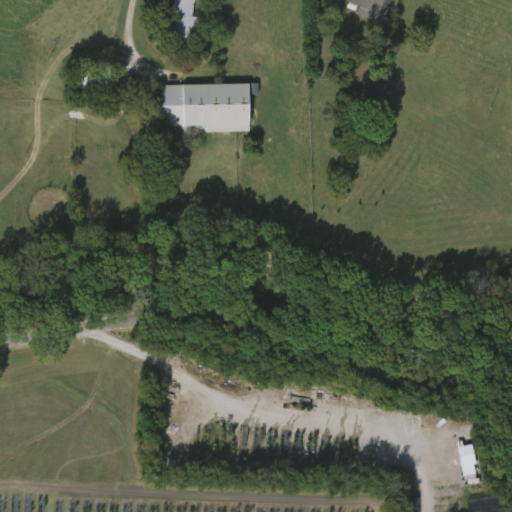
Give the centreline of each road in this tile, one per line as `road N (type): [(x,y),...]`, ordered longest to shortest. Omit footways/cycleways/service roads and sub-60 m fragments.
road 1 (residential): [(511,375),(449,386),(405,381),(189,312),(0,345)]
road 2 (residential): [(128,159),(149,0)]
